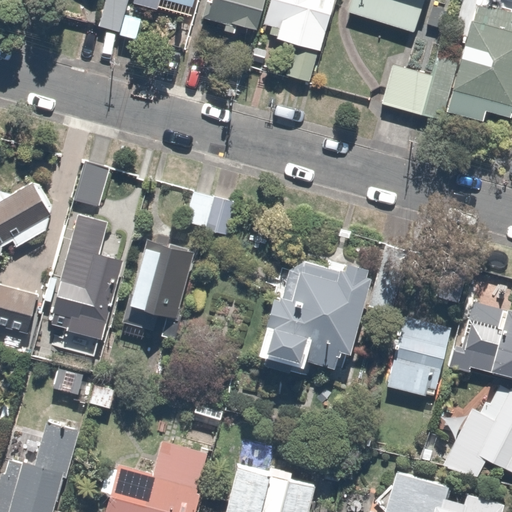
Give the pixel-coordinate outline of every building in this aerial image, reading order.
[(92,0),(61,0),(57,18),(86,25),(92,0)] [(155,0),(188,8),(190,0),(102,0),(96,27),(134,36),(141,7),(153,10),(155,0)] [(263,0),(207,0),(202,20),(254,34),(263,0)] [(310,81),(331,0),(270,0),(264,23),(270,25),(268,35),(290,41),(281,73),(310,81)] [(424,0),(347,0),(344,10),(416,31),(424,0)] [(502,134),(511,93),(511,10),(471,0),(442,119),(502,134)] [(433,120),(445,78),(455,43),(438,39),(428,73),(393,63),(381,106),(433,120)] [(104,164),(82,158),(70,199),(92,205),(104,164)] [(1,184),(0,185),(0,240),(46,213),(27,181),(11,190),(1,184)] [(235,203),(191,189),(179,223),(223,238),(235,203)] [(110,237),(114,220),(78,210),(63,266),(50,263),(47,276),(59,280),(48,322),(101,337),(127,242),(110,237)] [(192,247),(149,233),(126,305),(170,318),(192,247)] [(343,371),(372,270),(350,264),(346,279),(329,274),(332,264),(292,253),(279,296),(274,294),(256,355),(302,368),(305,360),(343,371)] [(0,326),(25,333),(35,293),(0,284),(0,326)] [(511,309),(469,299),(465,316),(454,314),(443,362),(467,368),(511,378),(511,309)] [(432,395),(446,325),(398,315),(384,386),(432,395)] [(81,372),(55,364),(47,390),(73,398),(81,372)] [(115,384),(96,377),(86,405),(105,412),(115,384)] [(511,472),(511,388),(498,381),(481,413),(471,408),(442,464),(472,479),(483,457),(511,472)] [(49,511),(71,428),(37,420),(24,467),(2,461),(0,468),(0,511),(49,511)] [(189,511),(208,445),(158,431),(147,471),(120,464),(106,511),(189,511)] [(304,511),(313,478),(236,460),(223,511),(304,511)] [(497,511),(501,501),(393,469),(380,511),(366,507),(364,511),(497,511)] [(86,511),(87,509),(59,501),(55,511),(86,511)]
